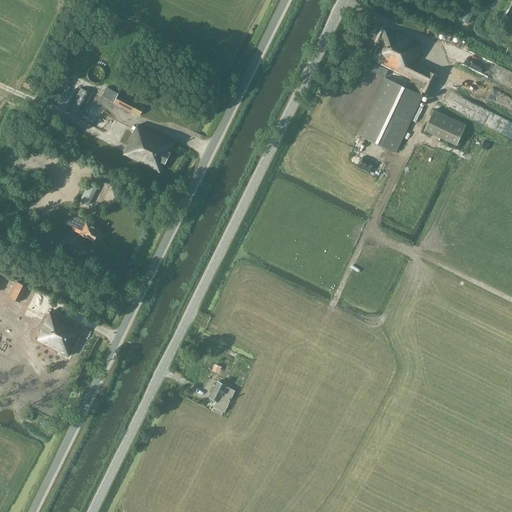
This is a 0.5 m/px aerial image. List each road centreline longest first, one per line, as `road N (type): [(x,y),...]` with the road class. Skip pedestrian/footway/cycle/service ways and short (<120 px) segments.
road 1 (tertiary): [(93,511),(346,0)]
road 2 (unclassified): [(33,511),(285,0)]
road 3 (track): [(0,279),(116,342)]
